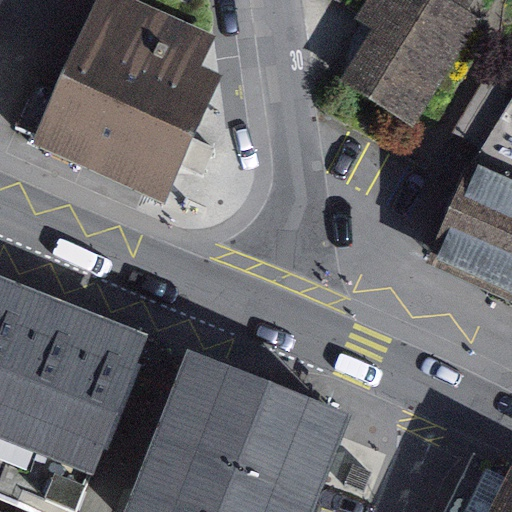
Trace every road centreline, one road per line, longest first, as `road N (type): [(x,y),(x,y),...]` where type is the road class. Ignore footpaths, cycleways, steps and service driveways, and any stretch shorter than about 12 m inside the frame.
road 1 (residential): [(263,316),(301,209),(279,0)]
road 2 (secondary): [(263,316),(0,203)]
road 3 (secondary): [(452,397),(263,316)]
road 4 (residential): [(452,397),(407,511)]
